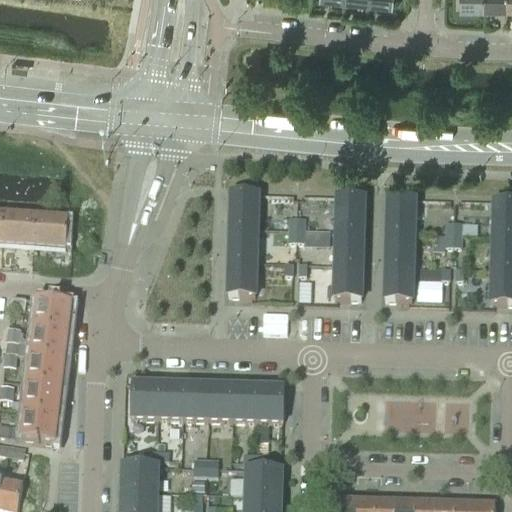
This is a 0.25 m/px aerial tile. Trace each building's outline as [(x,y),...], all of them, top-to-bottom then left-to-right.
[(229,234),(260,235),(261,201),(229,200),(229,234)] [(334,238),(366,238),(367,204),(335,204),(334,238)] [(384,239),(415,240),(416,206),(385,205),(384,239)] [(511,208),(492,208),(490,243),(511,242),(511,208)] [(1,248),(33,250),(35,223),(3,221),(1,248)] [(35,223),(33,250),(66,253),(67,226),(35,223)] [(288,224),(288,236),(296,236),(296,224),(288,224)] [(296,224),(296,236),(304,237),(304,225),(296,224)] [(446,229),(445,242),(454,242),(454,229),(446,229)] [(477,230),(461,229),(461,242),(476,242),(477,230)] [(259,269),(260,235),(229,234),(228,268),(259,269)] [(288,236),(288,248),(296,248),(296,236),(288,236)] [(296,236),(296,248),(304,249),(304,237),(296,236)] [(330,238),(304,237),(304,249),(304,254),(329,255),(330,238)] [(365,272),(366,238),(334,238),(335,271),(365,272)] [(383,273),(414,273),(415,240),(384,239),(383,273)] [(437,241),(437,252),(433,252),(433,258),(444,259),(444,253),(453,253),(454,242),(445,242),(437,241)] [(461,242),(454,242),(453,253),(460,253),(461,242)] [(511,242),(490,243),(490,276),(511,276),(511,242)] [(258,307),(259,269),(228,268),(227,306),(258,307)] [(284,270),(283,282),(292,282),(292,270),(284,270)] [(299,270),(299,283),(307,283),(307,271),(299,270)] [(365,272),(335,271),(333,309),(364,310),(365,272)] [(382,310),(413,311),(414,273),(383,273),(382,310)] [(441,274),(440,287),(449,287),(449,275),(441,274)] [(455,275),(454,287),(463,287),(463,275),(455,275)] [(511,276),(490,276),(489,314),(511,314),(511,276)] [(311,289),(300,289),(299,308),(311,309),(311,289)] [(11,314),(24,316),(25,305),(12,303),(11,314)] [(36,306),(33,334),(68,338),(72,310),(36,306)] [(33,334),(30,362),(65,366),(68,338),(33,334)] [(7,347),(18,349),(19,336),(8,335),(7,347)] [(4,373),(15,374),(16,361),(5,360),(4,373)] [(30,362),(27,390),(62,394),(65,366),(30,362)] [(27,390),(23,418),(59,422),(62,394),(27,390)] [(133,390),(131,425),(157,426),(158,391),(133,390)] [(183,392),(158,391),(157,426),(182,427),(183,392)] [(0,405),(11,406),(12,394),(1,392),(0,405)] [(208,393),(183,392),(182,427),(207,427),(208,393)] [(233,393),(208,393),(207,427),(232,428),(233,393)] [(257,394),(233,393),(232,428),(256,429),(257,394)] [(283,395),(257,394),(256,429),(256,446),(269,446),(269,429),(282,430),(283,395)] [(59,422),(23,418),(20,446),(55,450),(59,422)] [(0,443),(8,445),(10,434),(0,432),(0,443)] [(8,460),(23,463),(23,459),(24,455),(9,452),(8,460)] [(144,458),(144,466),(156,467),(156,459),(144,458)] [(156,459),(156,467),(168,467),(168,459),(156,459)] [(243,461),(243,469),(255,470),(255,462),(243,461)] [(255,462),(255,470),(267,470),(267,462),(255,462)] [(193,466),(193,474),(205,474),(206,466),(193,466)] [(205,474),(217,475),(218,467),(206,466),(205,474)] [(122,498),(156,499),(157,473),(122,472),(122,498)] [(193,474),(193,482),(205,482),(205,474),(193,474)] [(205,474),(205,482),(217,483),(217,475),(205,474)] [(245,502),(280,503),(281,477),(246,476),(245,502)] [(2,489),(0,499),(0,511),(18,511),(22,493),(17,492),(18,486),(3,483),(2,489)] [(204,486),(192,486),(191,497),(204,497),(204,486)] [(155,511),(156,499),(122,498),(121,511),(155,511)] [(202,511),(203,500),(190,500),(189,511),(202,511)] [(279,511),(280,503),(245,502),(245,511),(279,511)]
